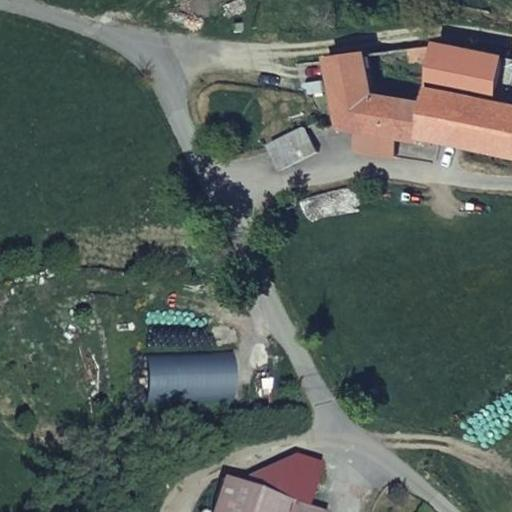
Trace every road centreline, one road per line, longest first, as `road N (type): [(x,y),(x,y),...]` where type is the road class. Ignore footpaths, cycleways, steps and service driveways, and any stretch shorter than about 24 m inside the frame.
road 1 (unclassified): [(0,0),(120,26),(350,447),(433,511)]
road 2 (track): [(120,26),(261,59),(431,32),(511,49)]
